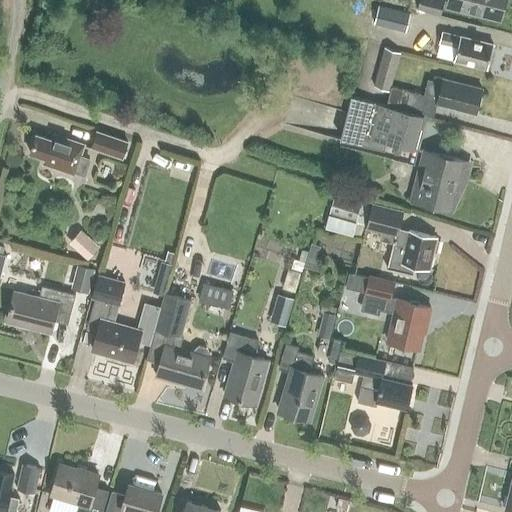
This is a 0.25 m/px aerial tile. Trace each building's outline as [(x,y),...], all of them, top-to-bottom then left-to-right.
[(445,0),(444,0),(419,0),(417,9),(441,16),(445,0)] [(448,0),(447,6),(501,19),(505,0),(448,0)] [(406,32),(410,14),(379,6),(374,24),(406,32)] [(487,69),(494,45),(461,36),(442,31),(439,42),(458,47),(454,60),(487,69)] [(374,84),(390,91),(400,52),(384,46),(374,84)] [(426,116),(429,101),(476,113),(482,89),(434,76),(433,81),(428,80),(424,95),(391,86),(386,105),(426,116)] [(387,142),(419,151),(428,116),(426,116),(386,105),(352,96),(340,140),(384,152),(387,142)] [(128,142),(97,132),(92,148),(122,158),(128,142)] [(30,153),(46,159),(44,164),(74,174),(75,173),(86,176),(92,159),(81,155),(84,145),(54,134),(52,140),(36,135),(30,153)] [(464,161),(424,150),(411,200),(451,210),(464,161)] [(355,222),(362,203),(335,194),(329,213),(355,222)] [(383,224),(399,228),(403,212),(372,204),(366,228),(381,232),(383,224)] [(100,247),(81,230),(69,243),(87,260),(100,247)] [(413,275),(413,273),(412,273),(414,266),(428,269),(432,252),(437,253),(439,241),(435,240),(436,237),(409,231),(408,235),(397,233),(389,267),(387,267),(387,268),(413,275)] [(95,269),(77,265),(72,289),(89,294),(95,269)] [(346,288),(366,293),(369,278),(349,273),(346,288)] [(142,331),(114,323),(125,282),(99,275),(92,297),(95,298),(87,329),(98,332),(93,350),(133,361),(142,331)] [(370,276),(369,278),(366,293),(384,297),(381,310),(394,314),(388,342),(419,349),(425,324),(427,324),(431,308),(398,300),(390,298),(394,282),(370,276)] [(229,308),(233,291),(210,285),(205,302),(229,308)] [(76,295),(42,286),(39,298),(15,292),(7,321),(51,332),(54,321),(68,325),(76,295)] [(160,364),(157,376),(201,388),(210,358),(208,357),(210,352),(208,348),(199,346),(195,348),(194,353),(180,349),(184,338),(182,337),(192,300),(165,293),(156,329),(147,360),(160,364)] [(294,298),(278,294),(274,308),(290,312),(294,298)] [(329,338),(335,315),(323,312),(317,335),(329,338)] [(223,358),(235,361),(225,395),(256,404),(268,360),(254,356),(259,340),(230,332),(223,358)] [(286,344),(279,368),(290,371),(279,411),(310,420),(322,376),(309,372),(313,356),(297,352),(298,347),(286,344)] [(341,351),(334,378),(352,383),(355,372),(364,374),(361,386),(357,402),(377,406),(378,401),(407,409),(413,384),(382,377),(386,360),(359,354),(359,355),(341,351)] [(332,442),(335,428),(324,426),(320,439),(332,442)] [(17,489),(35,493),(40,468),(23,464),(17,489)] [(102,511),(109,491),(96,487),(99,475),(61,464),(51,495),(79,504),(76,511),(102,511)] [(0,511),(16,511),(20,498),(19,498),(18,499),(10,497),(12,488),(11,488),(14,474),(0,471),(0,511)] [(156,511),(162,494),(129,484),(126,495),(112,492),(106,511),(130,511),(156,511)] [(220,511),(221,511),(188,501),(184,511),(220,511)]
